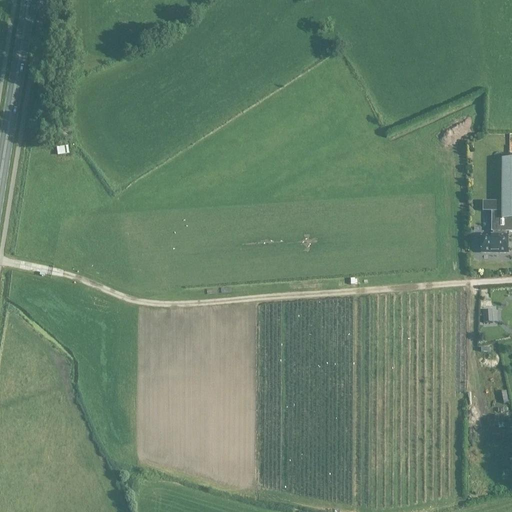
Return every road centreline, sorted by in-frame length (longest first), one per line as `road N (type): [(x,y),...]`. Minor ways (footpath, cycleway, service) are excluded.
road 1 (track): [(0,262),(172,305),(511,281)]
road 2 (primary): [(0,174),(28,0)]
